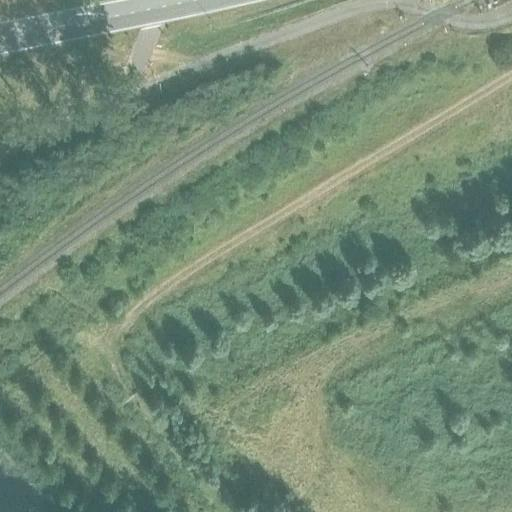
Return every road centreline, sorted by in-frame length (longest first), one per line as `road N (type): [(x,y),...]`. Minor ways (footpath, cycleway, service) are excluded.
road 1 (track): [(218,511),(128,395),(111,338),(137,300),(511,73)]
road 2 (unclassified): [(0,152),(368,4),(462,22),(511,17)]
road 3 (primary): [(0,39),(193,0)]
